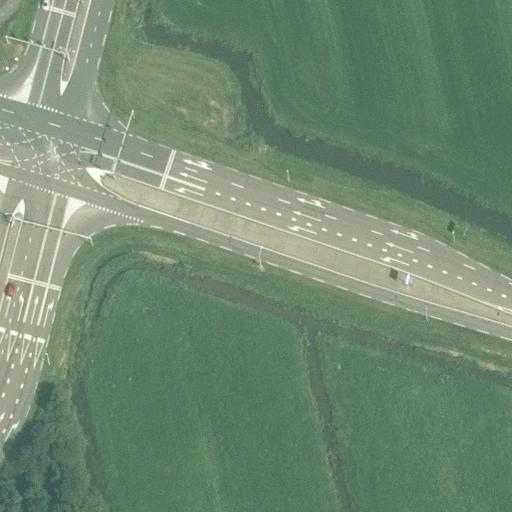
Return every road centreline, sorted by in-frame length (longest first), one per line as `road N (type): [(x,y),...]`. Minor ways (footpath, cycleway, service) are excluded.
road 1 (primary): [(56,188),(511,336)]
road 2 (primary): [(511,292),(70,130)]
road 3 (secondary): [(0,398),(56,188)]
road 4 (tertiary): [(70,130),(104,0)]
road 5 (tertiary): [(61,0),(29,118)]
